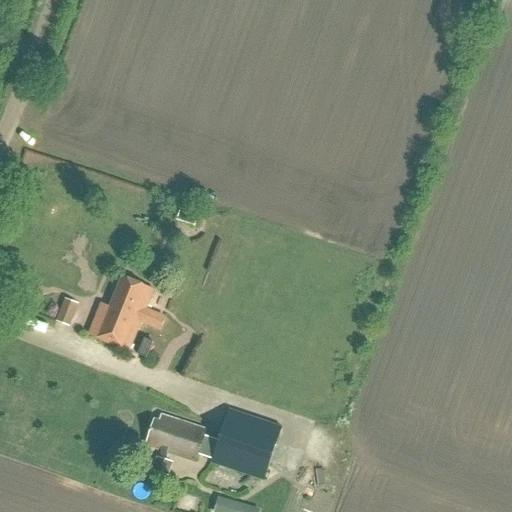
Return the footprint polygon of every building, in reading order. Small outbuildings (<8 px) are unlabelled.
[(174,223),(193,229),(198,213),(179,206),(174,223)] [(88,339),(126,355),(138,326),(157,334),(164,316),(146,309),(151,295),(121,282),(108,313),(100,310),(88,339)] [(59,329),(71,333),(80,309),(68,304),(59,329)] [(210,463),(263,481),(280,429),(227,411),(217,441),(204,437),(206,431),(160,416),(158,422),(153,420),(144,446),(159,452),(152,471),(165,476),(172,456),(194,464),(197,456),(211,460),(210,463)] [(274,477),(294,481),(301,448),(281,444),(274,477)] [(315,505),(322,487),(306,481),(299,499),(315,505)]
